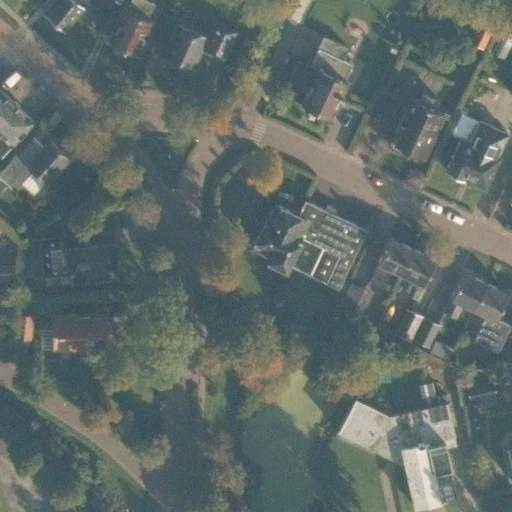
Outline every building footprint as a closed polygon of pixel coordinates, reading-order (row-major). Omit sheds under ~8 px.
[(84,5),(84,4),(87,0),(52,0),(43,11),(63,29),(84,5)] [(149,17),(155,2),(150,0),(129,0),(127,6),(123,5),(107,38),(137,52),(153,18),(149,17)] [(223,57),(236,29),(213,19),(207,34),(177,20),(162,54),(178,62),(179,59),(188,63),(194,61),(201,47),(223,57)] [(511,30),(503,26),(490,49),(503,56),(511,38),(511,30)] [(343,78),(351,61),(343,57),(348,46),(323,34),(317,46),(317,47),(310,62),(316,65),(299,101),(310,107),(310,106),(330,115),(347,79),(343,78)] [(257,41),(245,36),(237,54),(249,59),(257,41)] [(0,154),(33,119),(0,88),(0,154)] [(434,106),(438,98),(423,90),(419,99),(410,95),(396,123),(400,125),(393,140),(395,141),(392,146),(406,153),(409,148),(422,154),(443,111),(434,106)] [(497,153),(507,131),(479,118),(469,139),(460,136),(445,167),(484,186),(499,154),(497,153)] [(16,152),(1,168),(0,168),(0,176),(13,189),(21,181),(32,192),(44,180),(44,181),(68,155),(49,137),(26,162),(24,160),(24,159),(16,152)] [(337,286),(366,227),(333,211),(335,207),(327,203),(325,208),(304,198),(297,212),(275,201),(268,217),(266,216),(251,244),(272,254),(272,258),(273,261),(280,264),(283,263),(286,261),(288,262),(301,234),(338,252),(325,280),(337,286)] [(107,261),(118,260),(116,241),(69,246),(68,234),(41,237),(44,264),(63,262),(64,266),(71,265),(72,280),(108,276),(107,261)] [(387,265),(400,271),(412,246),(389,235),(371,275),(380,279),(387,265)] [(435,257),(412,246),(400,271),(413,277),(406,292),(416,296),(435,257)] [(0,279),(13,278),(12,262),(0,262),(0,279)] [(459,299),(473,306),(485,281),(462,270),(443,309),(453,314),(459,299)] [(354,306),(363,286),(350,280),(341,300),(354,306)] [(499,346),(505,333),(510,322),(496,316),(507,291),(485,281),(473,306),(486,312),(473,338),(497,349),(499,346)] [(33,304),(18,303),(15,337),(31,338),(33,304)] [(393,331),(409,339),(422,314),(406,306),(393,331)] [(107,343),(106,311),(51,313),(52,345),(107,343)] [(429,342),(439,322),(424,315),(414,335),(429,342)] [(509,335),(505,333),(499,346),(503,348),(499,356),(510,361),(511,358),(511,334),(509,334),(509,335)] [(408,420),(449,410),(445,392),(434,394),(431,380),(418,382),(423,405),(388,413),(355,396),(337,429),(388,455),(391,448),(399,452),(403,445),(399,430),(410,428),(408,420)] [(475,382),(466,384),(468,394),(477,392),(475,382)] [(402,454),(413,504),(440,498),(440,500),(457,496),(446,445),(456,443),(454,434),(449,410),(408,420),(410,428),(399,430),(403,445),(399,452),(402,454)]
